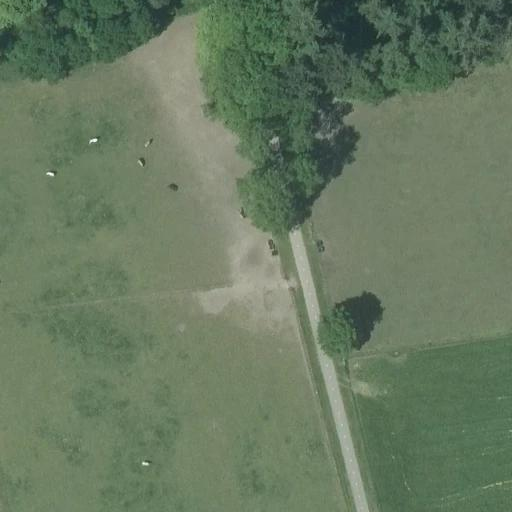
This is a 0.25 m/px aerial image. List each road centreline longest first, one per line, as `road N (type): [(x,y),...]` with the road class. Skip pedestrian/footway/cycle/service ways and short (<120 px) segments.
road 1 (unclassified): [(361,511),(236,0)]
road 2 (track): [(0,45),(179,0)]
